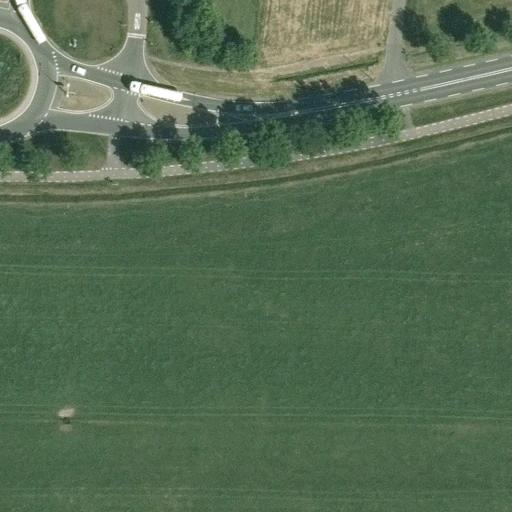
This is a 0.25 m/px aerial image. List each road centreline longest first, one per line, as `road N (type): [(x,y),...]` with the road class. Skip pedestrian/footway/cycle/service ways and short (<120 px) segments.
road 1 (primary): [(511,69),(312,111)]
road 2 (primary): [(117,129),(207,133),(294,122),(312,111)]
road 3 (primary): [(312,111),(215,108),(126,84)]
